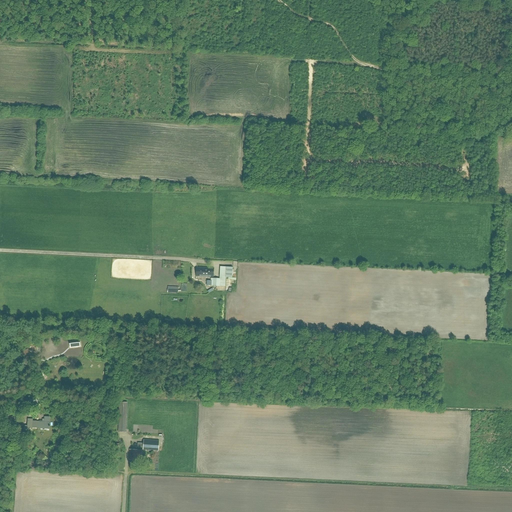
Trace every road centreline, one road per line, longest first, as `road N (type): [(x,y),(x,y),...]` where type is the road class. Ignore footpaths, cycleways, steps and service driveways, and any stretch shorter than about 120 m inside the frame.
road 1 (track): [(511,73),(365,66),(333,26),(290,13),(276,0)]
road 2 (track): [(92,0),(93,48),(167,52)]
